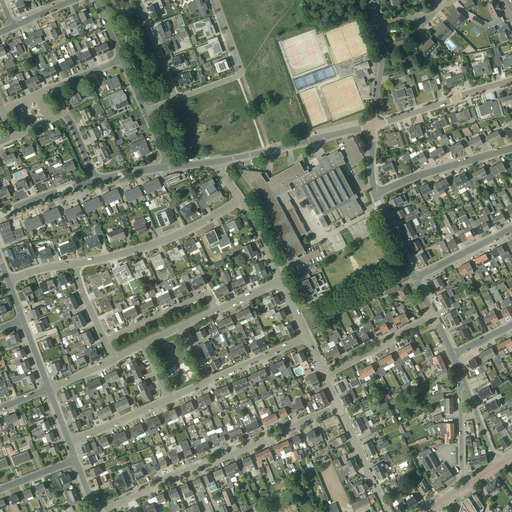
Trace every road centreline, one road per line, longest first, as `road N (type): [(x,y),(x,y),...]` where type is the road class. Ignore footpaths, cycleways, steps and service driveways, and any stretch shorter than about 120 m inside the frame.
road 1 (residential): [(95,511),(338,407)]
road 2 (residential): [(76,263),(162,241),(240,199)]
road 3 (residential): [(213,161),(372,125)]
road 4 (residential): [(372,125),(511,81)]
road 5 (residential): [(375,193),(511,148)]
road 6 (residential): [(104,340),(203,295),(215,310)]
road 7 (residential): [(324,375),(434,318)]
